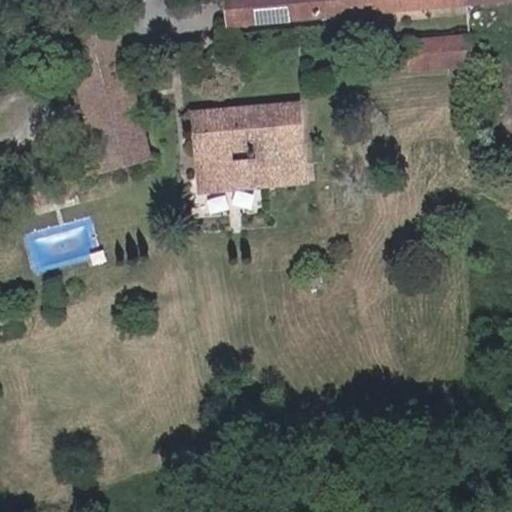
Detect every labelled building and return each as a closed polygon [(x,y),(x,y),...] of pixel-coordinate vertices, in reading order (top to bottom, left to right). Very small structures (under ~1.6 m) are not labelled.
[(324,14),(323,0),(232,0),(235,23),(324,14)] [(323,0),(324,14),(373,9),(372,0),(323,0)] [(372,0),(373,9),(396,7),(395,0),(372,0)] [(69,42),(92,135),(101,171),(152,161),(119,31),(69,42)] [(410,74),(471,67),(469,39),(408,45),(410,74)] [(195,114),(198,190),(304,184),(300,106),(195,114)] [(85,210),(80,194),(64,199),(68,215),(85,210)] [(56,219),(52,203),(34,209),(39,224),(56,219)]
